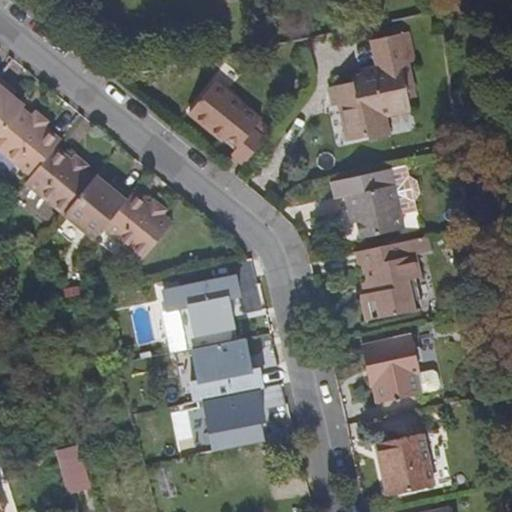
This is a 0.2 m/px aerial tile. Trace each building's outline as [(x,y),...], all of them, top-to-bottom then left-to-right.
[(351,88),(333,92),(338,110),(339,110),(348,147),(366,142),(367,147),(388,141),(383,121),(395,118),(395,117),(393,108),(406,105),(411,104),(403,69),(410,67),(402,39),(370,47),(378,74),(371,75),(372,81),(359,84),(350,87),(351,88)] [(358,79),(359,84),(372,81),(371,75),(358,79)] [(0,136),(21,111),(10,101),(3,95),(6,92),(0,86),(0,136)] [(241,172),(263,145),(252,136),(260,126),(214,89),(188,120),(222,148),(226,143),(237,152),(229,162),(241,172)] [(3,95),(10,101),(13,97),(6,92),(3,95)] [(331,112),(338,110),(333,92),(326,95),(331,112)] [(393,108),(395,117),(408,114),(406,105),(393,108)] [(0,158),(27,181),(52,151),(59,143),(42,129),(30,118),(21,111),(0,136),(0,158)] [(30,118),(42,129),(46,124),(34,114),(30,118)] [(22,187),(59,218),(89,182),(79,175),(67,165),(52,151),(27,181),(22,187)] [(67,165),(79,175),(84,169),(72,159),(67,165)] [(90,243),(100,231),(126,200),(114,191),(110,195),(103,189),(91,180),(89,182),(59,218),(90,243)] [(110,195),(114,191),(107,185),(103,189),(110,195)] [(394,189),(346,199),(350,217),(355,215),(361,242),(404,233),(394,189)] [(126,200),(100,231),(139,264),(169,228),(159,219),(146,209),(129,196),(126,200)] [(146,209),(159,219),(163,215),(150,204),(146,209)] [(408,260),(415,259),(429,256),(426,242),(405,246),(408,260)] [(368,297),(364,298),(359,299),(364,324),(419,314),(413,283),(419,281),(415,259),(408,260),(405,246),(354,256),(357,272),(363,271),(366,287),(368,297)] [(231,267),(155,281),(161,310),(180,306),(186,336),(230,327),(224,295),(236,292),(231,267)] [(243,337),(189,348),(200,398),(252,388),(243,337)] [(411,343),(360,353),(365,376),(369,376),(376,409),(418,399),(414,380),(418,379),(411,343)] [(255,387),(252,388),(200,398),(210,449),(265,438),(255,387)] [(423,438),(377,449),(389,500),(434,490),(423,438)] [(88,487),(76,448),(56,454),(68,493),(88,487)]
